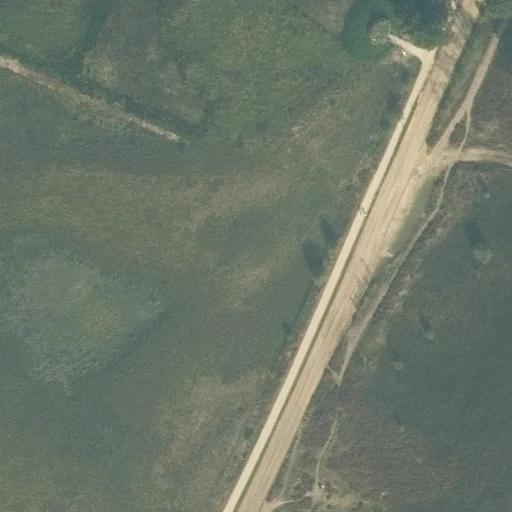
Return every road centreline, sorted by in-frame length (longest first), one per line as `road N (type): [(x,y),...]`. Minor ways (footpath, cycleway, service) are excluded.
road 1 (track): [(406,150),(247,511)]
road 2 (track): [(477,0),(406,150)]
